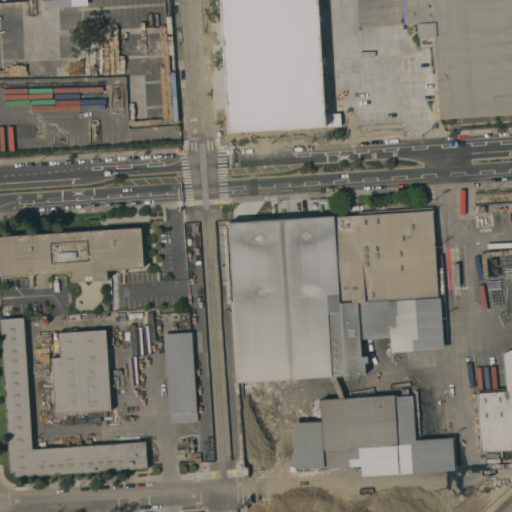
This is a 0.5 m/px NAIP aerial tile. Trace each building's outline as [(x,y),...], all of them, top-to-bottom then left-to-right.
[(511,0),(511,114),(438,119),(433,37),(416,38),(415,24),(405,25),(405,24),(403,24),(401,0),(511,0)] [(511,208),(499,209),(500,210),(487,211),(487,206),(499,206),(499,203),(511,202),(511,208)] [(432,210),(441,349),(389,352),(388,338),(359,339),(360,357),(367,356),(367,362),(364,363),(365,375),(237,383),(227,223),(432,210)] [(125,269),(125,272),(124,273),(121,273),(119,272),(119,269),(106,270),(107,279),(106,280),(72,283),(70,281),(70,272),(33,275),(33,277),(32,279),(29,279),(27,278),(27,275),(0,276),(0,236),(139,228),(141,229),(143,267),(142,268),(125,269)] [(511,244),(478,246),(483,317),(511,315),(511,244)] [(0,334),(0,318),(24,317),(32,449),(145,441),(147,469),(14,477),(14,473),(9,473),(0,334)] [(111,411),(54,414),(51,358),(59,357),(58,333),(106,330),(111,411)] [(130,330),(112,331),(114,388),(132,387),(130,330)] [(191,333),(162,334),(167,414),(169,414),(170,423),(196,421),(191,333)] [(511,450),(480,452),(476,394),(511,391),(511,450)] [(294,472),(291,423),(321,422),(319,400),(393,395),(396,442),(452,438),(454,470),(360,476),(359,465),(332,466),(331,450),(323,450),(324,470),(294,472)] [(247,511),(448,498),(448,511),(247,511)]
